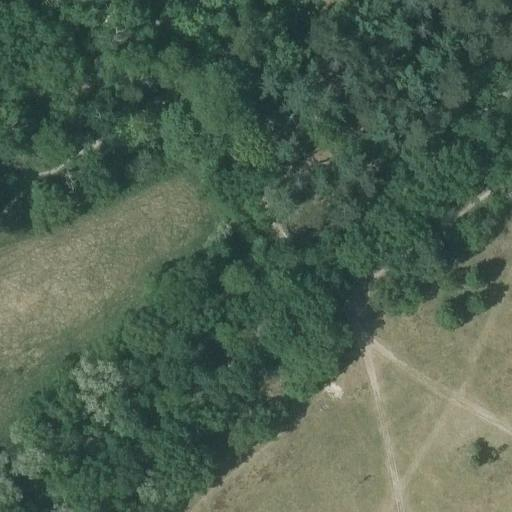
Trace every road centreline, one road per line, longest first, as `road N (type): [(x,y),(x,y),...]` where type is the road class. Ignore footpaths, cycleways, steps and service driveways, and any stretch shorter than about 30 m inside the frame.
road 1 (track): [(72,511),(306,273)]
road 2 (unknown): [(511,90),(306,273)]
